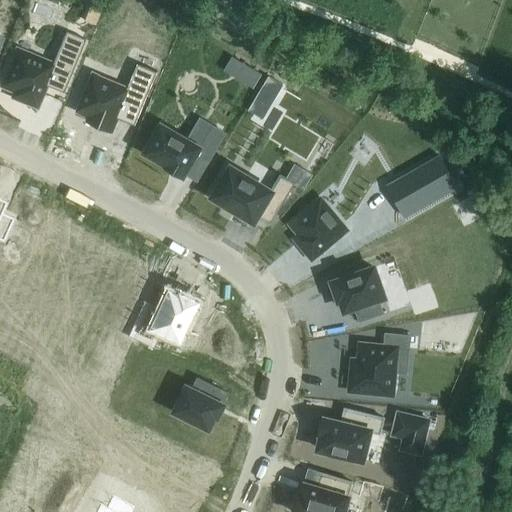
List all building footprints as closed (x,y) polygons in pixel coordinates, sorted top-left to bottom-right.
[(16,99),(23,101),(22,102),(24,103),(24,102),(33,106),(33,107),(34,107),(35,106),(36,107),(45,86),(63,93),(85,39),(65,31),(52,64),(16,50),(1,86),(15,92),(13,97),(15,98),(14,99),(16,100),(16,99)] [(92,75),(77,111),(90,117),(88,122),(111,132),(117,118),(135,126),(157,72),(138,64),(127,90),(92,75)] [(261,74),(253,70),(246,83),(253,87),(261,74)] [(262,87),(276,96),(282,84),(269,76),(262,87)] [(153,133),(144,147),(148,149),(146,152),(148,154),(148,155),(149,156),(150,155),(168,166),(167,168),(170,169),(169,170),(171,171),(171,170),(178,174),(177,175),(179,176),(180,175),(183,177),(196,154),(209,162),(225,133),(211,125),(198,147),(162,126),(156,135),(153,133)] [(439,156),(387,186),(405,218),(458,188),(439,156)] [(220,178),(212,192),(215,194),(213,197),(228,206),(227,207),(228,208),(229,207),(238,212),(237,213),(238,214),(239,214),(240,213),(254,222),(258,215),(271,223),(294,183),(304,189),(312,175),(295,165),(287,179),(280,175),(271,191),(231,167),(223,180),(220,178)] [(321,199),(291,225),(300,236),(296,240),(297,241),(296,242),(297,244),(298,243),(303,248),(302,249),(303,250),(304,249),(310,257),(309,258),(310,259),(311,258),(312,259),(347,230),(321,199)] [(0,241),(4,243),(14,220),(2,215),(7,204),(0,200),(0,241)] [(65,249),(66,245),(43,235),(41,240),(28,234),(11,270),(46,286),(43,293),(59,300),(80,256),(65,249)] [(79,308),(122,328),(124,324),(128,326),(134,311),(131,310),(140,289),(123,281),(126,276),(99,263),(97,269),(85,263),(73,290),(85,295),(79,308)] [(334,286),(333,286),(333,288),(334,287),(337,296),(336,296),(337,298),(338,298),(339,301),(341,300),(344,308),(343,308),(344,310),(345,310),(345,311),(355,308),(359,322),(383,313),(378,299),(384,297),(374,268),(333,282),(334,286)] [(151,339),(157,329),(180,339),(197,303),(181,296),(180,298),(171,294),(161,316),(149,311),(138,333),(151,339)] [(349,388),(349,390),(350,390),(350,391),(393,395),(397,349),(409,350),(411,336),(385,333),(384,346),(360,344),(359,360),(353,360),(353,362),(351,362),(351,363),(352,364),(352,370),(350,370),(350,372),(352,372),(350,388),(349,388)] [(187,387),(175,412),(209,428),(215,416),(217,417),(218,415),(219,416),(220,414),(219,414),(222,408),(223,409),(224,407),(223,407),(223,405),(215,401),(220,389),(198,378),(192,390),(187,387)] [(324,419),(323,421),(322,421),(322,423),(323,423),(321,429),(320,429),(320,431),(321,431),(320,434),(323,434),(319,450),(343,456),(342,460),(358,464),(359,460),(363,460),(370,432),(380,434),(384,418),(345,409),(341,423),(324,419)] [(140,486),(176,504),(182,490),(188,493),(199,470),(158,450),(140,486)] [(0,468),(0,503),(1,504),(0,506),(12,511),(13,511),(14,510),(18,511),(30,511),(35,502),(47,507),(59,481),(46,475),(41,486),(1,467),(0,468)] [(294,509),(294,511),(295,511),(294,511),(344,511),(349,497),(348,496),(352,482),(320,473),(316,487),(305,484),(302,495),(300,495),(299,497),(298,497),(297,498),(298,499),(295,510),(294,509)] [(131,511),(134,507),(112,496),(106,507),(99,504),(95,511),(131,511)]
